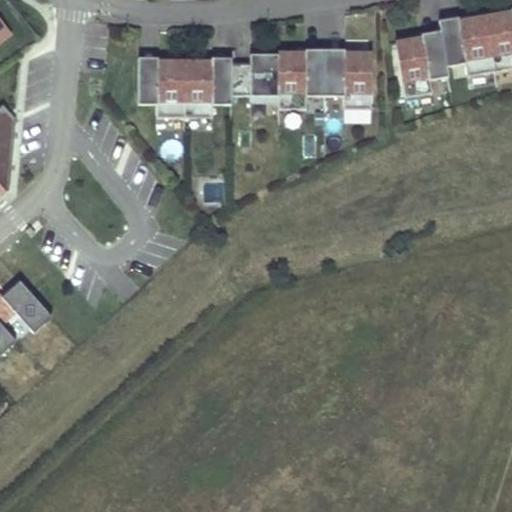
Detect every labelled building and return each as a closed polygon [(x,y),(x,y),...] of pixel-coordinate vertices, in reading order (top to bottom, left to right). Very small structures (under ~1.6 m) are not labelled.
[(0,42),(12,34),(0,17),(0,42)] [(511,39),(511,30),(502,32),(503,41),(511,39)] [(442,45),(440,35),(440,32),(421,35),(421,40),(409,42),(410,51),(442,45)] [(475,43),(473,35),(460,37),(460,32),(440,35),(442,45),(443,49),(475,43)] [(487,35),(487,32),(473,35),(475,43),(443,49),(446,65),(464,62),(466,75),(494,70),(487,35)] [(511,39),(503,41),(502,32),(487,35),(494,70),(494,73),(511,69),(511,39)] [(448,78),(446,65),(443,49),(442,45),(410,51),(409,42),(395,45),(404,98),(432,94),(429,81),(448,78)] [(322,64),(322,51),(303,51),(303,56),(290,56),(290,64),(322,64)] [(356,64),(356,56),(342,56),(342,51),(322,51),(322,64),(356,64)] [(276,103),(276,56),(259,56),(259,64),(248,64),(229,64),(229,73),(229,97),(248,98),(248,103),(276,103)] [(259,64),(259,56),(248,56),(248,64),(259,64)] [(322,98),(322,64),(290,64),(290,56),(276,56),(276,103),(276,111),(304,111),(304,98),(322,98)] [(369,111),(369,56),(356,56),(356,64),(322,64),(322,98),(341,98),(341,111),(369,111)] [(168,73),(168,64),(156,64),(156,59),(136,59),(136,73),(168,73)] [(229,64),(229,59),(210,59),(210,64),(197,64),(197,73),(229,73),(229,64)] [(183,119),(183,64),(168,64),(168,73),(136,73),(136,106),(155,106),(154,119),(183,119)] [(229,97),(229,73),(197,73),(197,64),(183,64),(183,119),(210,119),(210,106),(229,106),(229,97)] [(0,194),(10,185),(14,142),(6,133),(16,124),(16,120),(3,106),(0,108),(0,194)] [(0,295),(0,323),(0,324),(14,311),(34,333),(52,317),(19,281),(1,297),(0,295)] [(0,355),(16,341),(0,324),(0,323),(0,355)]
